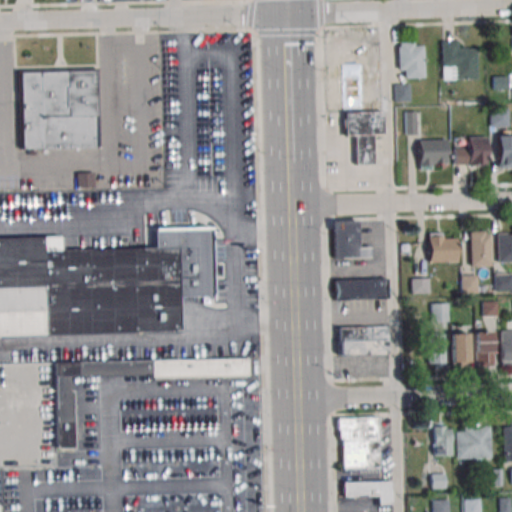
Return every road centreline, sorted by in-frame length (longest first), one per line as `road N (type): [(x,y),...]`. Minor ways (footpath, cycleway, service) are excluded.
road 1 (residential): [(0,22),(511,6)]
road 2 (primary): [(297,511),(288,164)]
road 3 (residential): [(289,207),(511,200)]
road 4 (residential): [(294,398),(511,391)]
